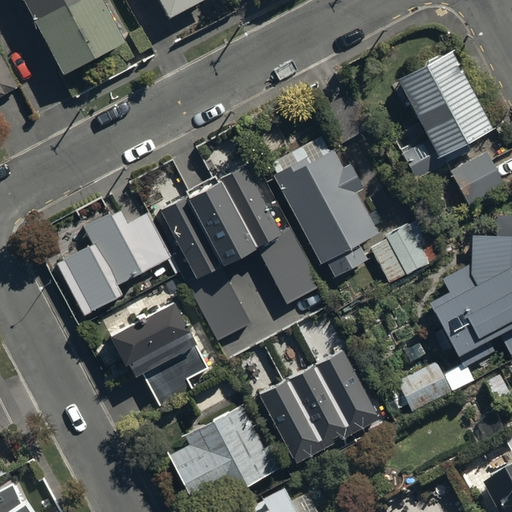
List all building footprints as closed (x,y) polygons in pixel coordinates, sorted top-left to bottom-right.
[(101,0),(21,0),(60,73),(123,41),(101,0)] [(159,0),(168,16),(199,0),(159,0)] [(398,148),(400,151),(398,152),(412,178),(441,163),(437,154),(487,127),(445,49),(394,77),(424,138),(410,146),(408,143),(398,148)] [(0,94),(17,86),(0,53),(0,94)] [(322,135),(270,161),(275,171),(272,173),(320,263),(326,260),(334,276),(365,259),(357,244),(377,233),(354,190),(362,185),(349,163),(342,167),(333,149),(329,151),(322,135)] [(484,150),(447,170),(466,206),(503,186),(484,150)] [(243,164),(161,207),(194,274),(183,279),(215,341),(250,323),(219,264),(254,245),(285,303),(319,285),(287,225),(278,230),(243,164)] [(55,260),(81,310),(119,290),(115,281),(168,253),(145,209),(125,219),(118,205),(81,223),(91,242),(55,260)] [(385,238),(370,246),(389,281),(425,261),(404,222),(383,234),(385,238)] [(425,302),(457,364),(440,372),(434,361),(395,381),(411,412),(471,379),(464,365),(492,351),(485,337),(496,331),(509,357),(511,355),(511,236),(469,234),(468,264),(440,277),(447,291),(425,302)] [(135,375),(142,371),(159,403),(191,387),(186,377),(207,367),(173,301),(110,335),(124,362),(128,360),(135,375)] [(340,347),(258,391),(295,460),(381,413),(374,400),(370,402),(340,347)] [(498,375),(483,384),(497,408),(511,400),(498,375)] [(183,433),(188,444),(169,454),(190,494),(224,475),(232,490),(274,468),(240,403),(183,433)] [(511,511),(511,437),(505,441),(511,454),(511,468),(482,486),(495,511),(511,511)] [(26,511),(19,501),(10,483),(0,487),(0,511),(26,511)] [(249,511),(294,511),(284,494),(249,511)]
